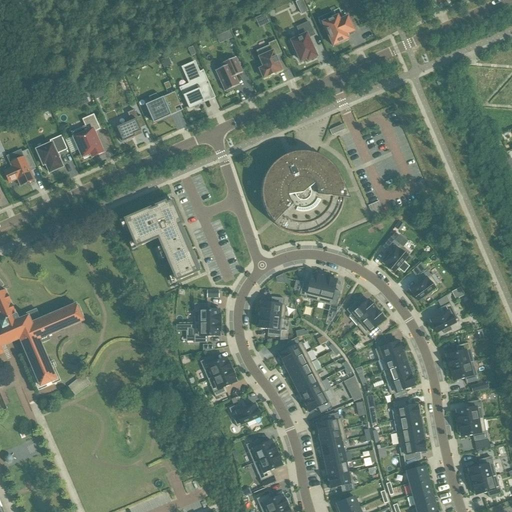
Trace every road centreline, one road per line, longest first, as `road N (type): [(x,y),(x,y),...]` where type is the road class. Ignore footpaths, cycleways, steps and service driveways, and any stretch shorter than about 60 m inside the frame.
road 1 (residential): [(261,267),(313,255),(363,272),(390,295),(429,366),(461,511)]
road 2 (residential): [(508,0),(214,134)]
road 3 (residential): [(309,511),(289,429),(238,333),(241,294),(261,267)]
road 4 (residential): [(214,134),(0,227)]
road 5 (residential): [(214,134),(261,267)]
